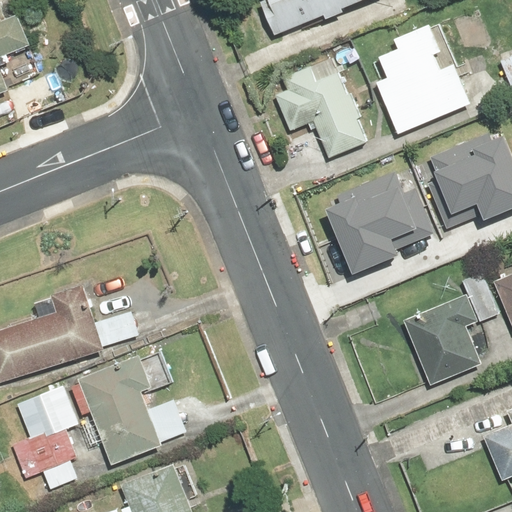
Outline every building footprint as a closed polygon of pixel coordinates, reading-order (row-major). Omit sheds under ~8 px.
[(0,0),(0,90),(20,82),(8,53),(37,42),(24,8),(8,14),(1,0),(0,0)] [(269,9),(280,37),(371,0),(279,0),(281,4),(269,9)] [(367,46),(402,132),(478,101),(444,15),(367,46)] [(342,49),(272,77),(293,129),(317,119),(332,158),(378,139),(342,49)] [(511,49),(502,53),(511,76),(511,49)] [(489,215),(511,205),(511,148),(507,135),(496,139),(493,130),(431,154),(439,174),(429,178),(448,225),(487,209),(489,215)] [(334,204),(359,267),(402,250),(399,244),(438,229),(419,182),(409,186),(401,166),(340,191),(344,200),(334,204)] [(407,314),(436,387),(495,363),(478,321),(507,309),(486,256),(458,267),(467,290),(407,314)] [(511,272),(501,277),(511,305),(511,272)] [(0,325),(0,379),(114,343),(93,277),(57,288),(62,306),(0,325)] [(145,353),(82,375),(112,460),(175,438),(145,353)] [(88,421),(70,378),(22,397),(36,432),(16,440),(31,475),(47,469),(56,490),(90,476),(71,428),(88,421)] [(511,424),(487,435),(506,481),(511,478),(511,424)] [(205,511),(188,460),(129,481),(139,511),(205,511)] [(93,511),(89,500),(53,511),(93,511)]
